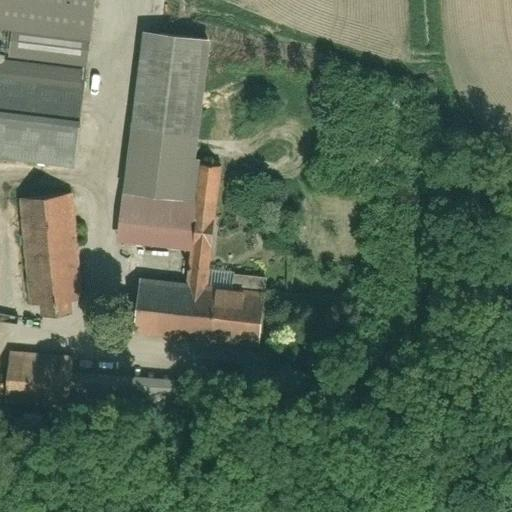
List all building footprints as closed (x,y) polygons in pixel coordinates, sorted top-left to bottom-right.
[(92,0),(0,0),(0,29),(14,32),(88,41),(92,0)] [(88,41),(14,32),(10,62),(84,72),(88,41)] [(123,235),(189,243),(184,283),(146,278),(140,327),(262,342),(269,287),(213,280),(228,166),(199,163),(214,41),(148,33),(123,235)] [(0,61),(0,155),(72,164),(84,72),(10,62),(0,61)] [(20,199),(31,303),(84,298),(73,193),(20,199)] [(77,362),(15,356),(11,397),(73,403),(77,362)]
